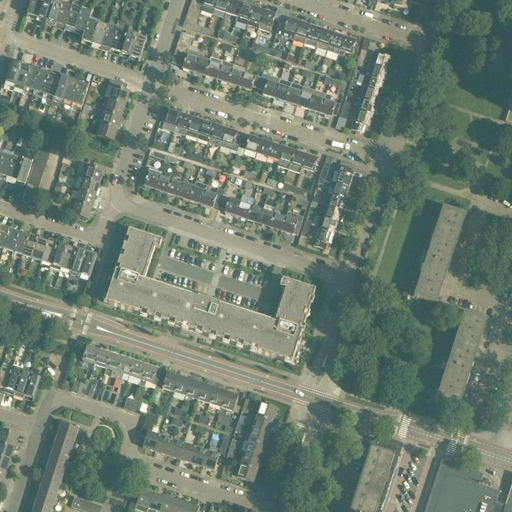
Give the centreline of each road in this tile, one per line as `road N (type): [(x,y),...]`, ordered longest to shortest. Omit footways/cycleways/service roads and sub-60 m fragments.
road 1 (tertiary): [(313,399),(0,297)]
road 2 (residential): [(273,511),(124,462),(135,424),(51,396)]
road 3 (residential): [(387,157),(150,85)]
road 4 (residential): [(346,283),(119,204)]
road 5 (tertiary): [(493,457),(313,399)]
road 6 (residential): [(150,85),(3,40)]
road 7 (residential): [(427,43),(283,0)]
road 8 (residential): [(110,212),(98,240),(0,208)]
road 9 (residential): [(346,283),(387,157)]
road 10 (residential): [(119,204),(117,182),(150,85)]
road 11 (residential): [(387,157),(427,43)]
road 12 (residential): [(313,399),(346,283)]
